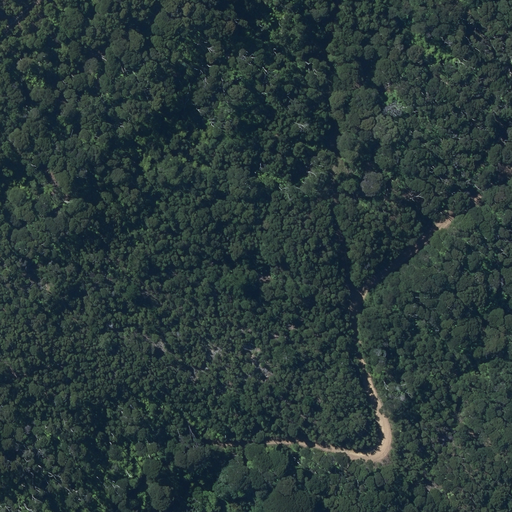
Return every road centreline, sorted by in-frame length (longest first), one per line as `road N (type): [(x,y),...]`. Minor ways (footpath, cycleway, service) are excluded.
road 1 (track): [(324,0),(318,91),(342,271),(379,436),(367,449),(293,429),(185,424),(134,447),(95,511)]
road 2 (track): [(342,271),(511,125)]
